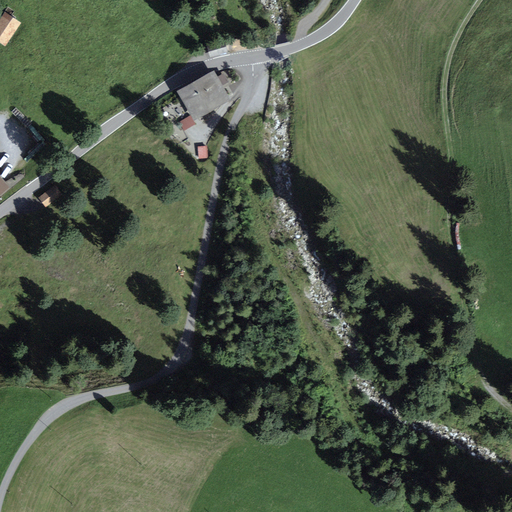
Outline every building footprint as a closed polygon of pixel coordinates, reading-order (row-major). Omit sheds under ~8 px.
[(6,16),(0,24),(0,37),(5,41),(17,23),(6,16)] [(210,47),(212,55),(226,51),(223,43),(210,47)] [(213,76),(183,92),(195,114),(225,97),(213,76)] [(180,122),(184,130),(196,125),(192,117),(180,122)] [(54,187),(41,197),(47,204),(59,194),(54,187)]
